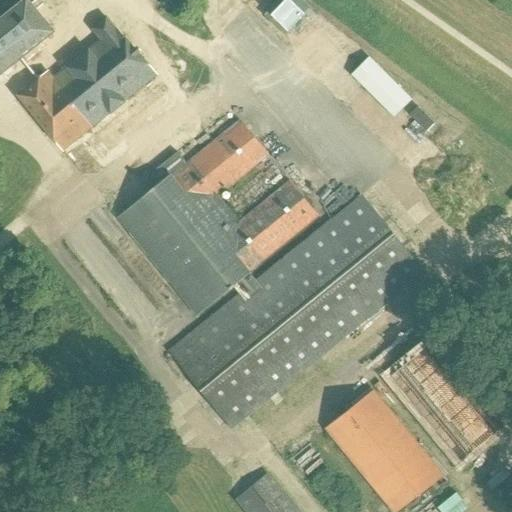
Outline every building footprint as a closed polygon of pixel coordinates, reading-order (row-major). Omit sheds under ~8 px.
[(0,74),(53,32),(27,0),(0,21),(0,74)] [(19,95),(64,149),(157,74),(118,26),(116,28),(107,16),(92,28),(102,39),(54,78),(48,71),(19,95)] [(412,166),(432,146),(388,102),(368,121),(412,166)] [(170,351),(232,428),(425,273),(362,195),(257,280),(250,271),(318,216),(289,181),(240,220),(220,194),(268,155),(240,120),(186,163),(178,153),(146,178),(155,188),(118,218),(197,315),(233,286),(239,294),(170,351)] [(104,227),(111,249),(127,243),(120,222),(104,227)] [(391,377),(461,463),(507,425),(459,367),(471,357),(471,352),(451,328),(391,377)] [(325,430),(391,511),(398,511),(444,477),(374,391),(325,430)] [(234,500),(243,511),(298,511),(268,474),(234,500)] [(149,511),(141,501),(126,511),(149,511)]
